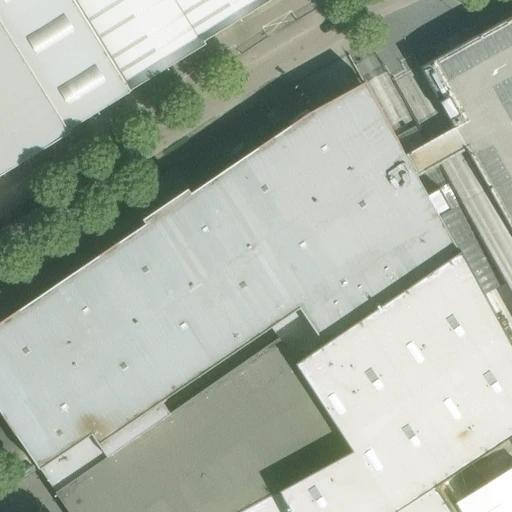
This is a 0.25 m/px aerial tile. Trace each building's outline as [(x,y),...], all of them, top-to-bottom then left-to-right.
[(0,0),(0,173),(130,91),(129,90),(205,44),(203,41),(269,0),(0,0)] [(511,15),(418,68),(448,121),(460,143),(511,236),(511,291),(509,293),(511,297),(511,15)] [(402,147),(401,148),(365,82),(310,111),(192,192),(189,188),(143,218),(146,223),(0,322),(0,408),(41,469),(93,433),(100,444),(301,307),(325,343),(459,252),(459,251),(413,168),(402,147)] [(460,143),(448,121),(402,147),(413,168),(460,143)] [(453,511),(436,486),(511,435),(511,345),(460,251),(459,251),(459,252),(325,343),(296,363),(353,450),(292,483),(298,494),(295,496),(303,511),(453,511)] [(279,337),(56,492),(69,511),(239,511),(279,490),(292,483),(353,450),(296,363),(279,337)] [(290,511),(279,490),(239,511),(290,511)]
